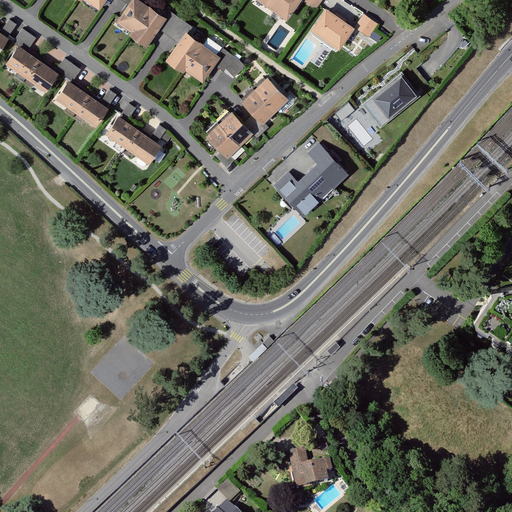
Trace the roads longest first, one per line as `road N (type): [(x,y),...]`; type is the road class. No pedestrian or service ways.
road 1 (residential): [(175,511),(511,176)]
road 2 (unclassified): [(511,54),(300,296),(274,311),(245,314)]
road 3 (residential): [(234,189),(159,111),(0,0)]
road 4 (residential): [(83,511),(189,407),(245,314)]
road 5 (residential): [(234,189),(362,68),(407,37)]
road 6 (unclassified): [(166,259),(0,108)]
